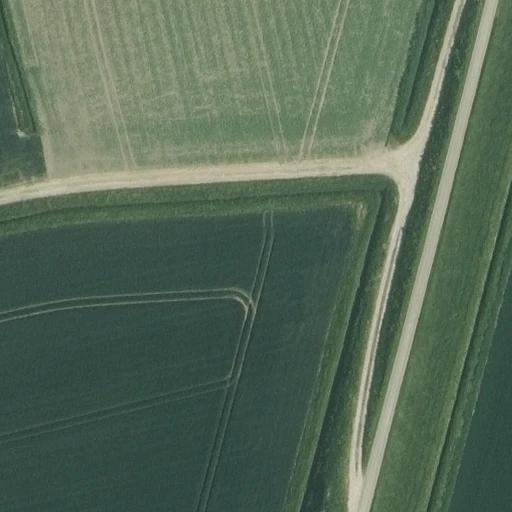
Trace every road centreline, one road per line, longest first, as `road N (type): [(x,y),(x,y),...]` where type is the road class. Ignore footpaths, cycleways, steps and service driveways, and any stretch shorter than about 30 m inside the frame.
road 1 (unclassified): [(361,511),(489,0)]
road 2 (unclassified): [(464,0),(410,167),(367,374),(352,472),(355,511)]
